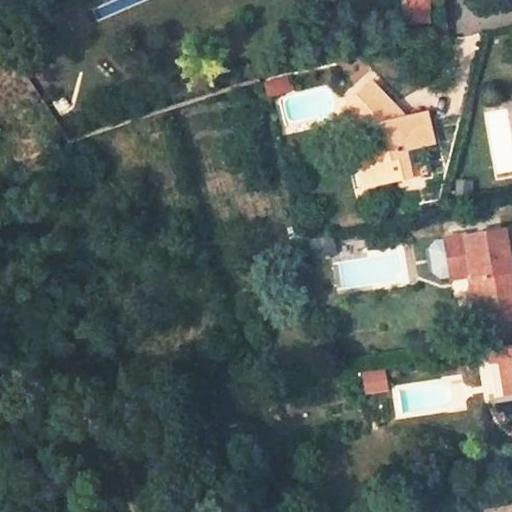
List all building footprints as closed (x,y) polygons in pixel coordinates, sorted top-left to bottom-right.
[(430,0),(399,0),(400,25),(431,24),(430,0)] [(356,139),(362,162),(365,161),(371,183),(407,173),(405,162),(401,146),(430,140),(423,109),(400,115),(385,118),(383,107),(389,102),(367,78),(339,105),(358,124),(361,138),(356,139)] [(400,115),(389,102),(383,107),(385,118),(400,115)] [(371,183),(365,161),(362,162),(356,139),(349,141),(360,185),(371,183)] [(407,173),(422,169),(420,158),(405,162),(407,173)] [(511,226),(501,228),(507,270),(511,269),(511,226)] [(511,299),(507,270),(501,228),(443,237),(448,275),(470,271),(476,307),(487,305),(511,301),(511,299)] [(490,321),(511,317),(511,269),(507,270),(511,299),(511,301),(487,305),(490,321)] [(511,342),(485,347),(488,361),(509,358),(511,370),(511,375),(501,377),(504,397),(511,396),(511,342)] [(382,370),(365,372),(367,391),(384,389),(382,370)]
